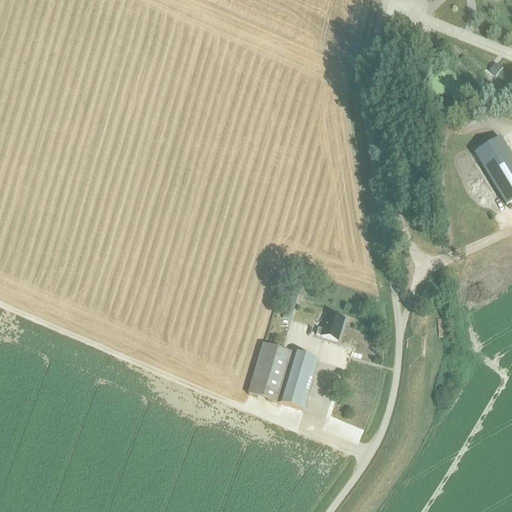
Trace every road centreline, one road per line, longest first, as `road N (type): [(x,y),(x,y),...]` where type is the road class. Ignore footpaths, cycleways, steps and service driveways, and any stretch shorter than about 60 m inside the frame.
road 1 (track): [(0,305),(241,407)]
road 2 (unclassified): [(379,199),(365,105),(384,0)]
road 3 (unclassified): [(329,511),(385,423),(400,332)]
road 4 (unclassified): [(400,332),(425,263),(379,199)]
road 5 (unclassified): [(400,332),(379,199)]
